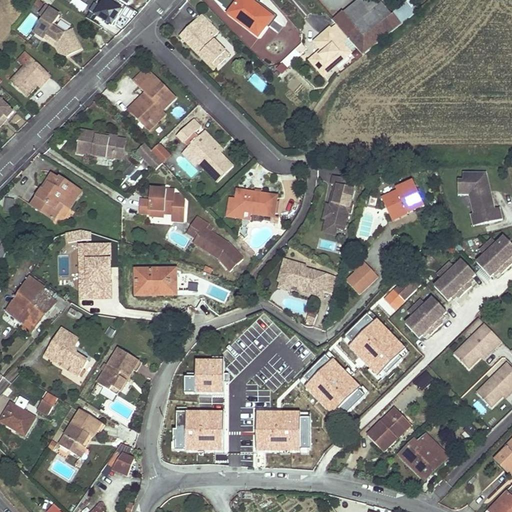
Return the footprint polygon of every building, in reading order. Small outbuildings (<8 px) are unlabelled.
[(84,13),(87,4),(77,0),(70,0),(68,6),(84,13)] [(112,27),(123,9),(106,0),(99,0),(91,16),(112,27)] [(257,1),(256,0),(240,0),(230,14),(260,37),(274,18),(255,4),(257,1)] [(363,55),(401,26),(382,4),(377,0),(361,0),(360,1),(334,21),(337,24),(349,38),(363,55)] [(406,22),(418,11),(409,2),(397,13),(406,22)] [(41,18),(45,20),(35,35),(45,41),(46,40),(53,45),(55,41),(59,44),(57,47),(57,48),(61,55),(67,58),(81,51),(72,32),(67,34),(55,26),(60,16),(47,8),(41,18)] [(219,32),(202,14),(180,36),(199,55),(202,53),(213,64),(226,51),(213,38),(219,32)] [(120,29),(128,20),(123,15),(115,24),(120,29)] [(19,27),(24,35),(41,24),(35,16),(19,27)] [(319,53),(310,60),(324,76),(333,69),(351,52),(343,43),(349,38),(337,24),(331,29),(330,28),(315,41),(322,50),(324,52),(322,55),(319,52),(319,53)] [(310,55),(302,46),(297,50),(305,60),(310,55)] [(230,55),(226,51),(213,64),(214,70),(230,55)] [(213,64),(202,53),(199,55),(214,70),(213,64)] [(55,78),(35,60),(14,84),(31,99),(41,88),(47,82),(49,85),(55,78)] [(153,75),(147,70),(134,83),(140,88),(153,75)] [(257,73),(250,79),(260,93),(267,88),(257,73)] [(177,98),(153,75),(140,88),(146,94),(152,100),(135,116),(146,127),(162,112),(177,98)] [(47,82),(41,88),(44,91),(49,85),(47,82)] [(152,100),(146,94),(130,111),(135,116),(152,100)] [(0,128),(9,119),(12,122),(18,116),(0,99),(0,128)] [(150,132),(166,116),(162,112),(146,127),(150,132)] [(12,122),(9,119),(0,128),(0,134),(0,135),(12,122)] [(203,128),(196,121),(192,125),(199,132),(203,128)] [(199,132),(192,125),(176,141),(183,148),(199,132)] [(226,151),(208,132),(204,135),(211,141),(210,143),(222,155),(226,151)] [(99,135),(83,133),(79,155),(116,161),(116,160),(119,140),(119,138),(112,137),(111,140),(98,138),(99,135)] [(211,141),(204,135),(191,148),(193,151),(194,149),(198,154),(194,159),(200,165),(219,184),(235,168),(222,155),(210,143),(211,141)] [(119,140),(116,160),(124,161),(127,141),(119,140)] [(147,146),(139,153),(151,166),(158,158),(152,152),(147,146)] [(193,151),(191,148),(183,156),(196,169),(200,165),(194,159),(198,154),(194,149),(193,151)] [(178,160),(190,172),(195,168),(182,155),(178,160)] [(164,164),(158,158),(151,166),(157,172),(164,164)] [(134,189),(149,172),(140,164),(126,181),(134,189)] [(486,172),(463,172),(463,179),(458,179),(458,193),(469,193),(473,213),(478,212),(481,223),(502,218),(499,206),(494,207),(491,195),(488,195),(486,190),(490,189),(486,172)] [(353,178),(335,174),(333,183),(336,183),(333,197),(337,198),(335,204),(331,203),(328,203),(325,217),(328,217),(332,218),(330,224),(339,226),(346,228),(350,210),(353,211),(355,202),(352,201),(355,187),(351,186),(353,178)] [(60,181),(53,176),(48,184),(49,186),(45,192),(43,191),(32,207),(49,218),(59,203),(63,205),(70,210),(81,193),(61,179),(60,181)] [(286,176),(285,192),(305,192),(305,177),(286,176)] [(425,206),(414,181),(397,189),(398,191),(382,198),(393,220),(425,206)] [(188,202),(182,196),(176,196),(176,191),(153,190),(152,211),(167,212),(167,215),(175,215),(175,221),(187,222),(188,202)] [(257,193),(239,190),(238,199),(237,212),(254,214),(273,216),(273,221),(279,222),(279,217),(277,216),(280,196),(264,194),(257,193)] [(232,198),(229,218),(253,220),(254,214),(237,212),(238,199),(232,198)] [(12,213),(14,200),(7,199),(4,211),(12,213)] [(63,205),(59,203),(49,218),(53,221),(63,205)] [(481,223),(478,212),(473,213),(470,213),(473,225),(481,223)] [(332,218),(328,217),(325,230),(337,233),(339,226),(330,224),(332,218)] [(211,226),(199,218),(193,227),(201,232),(197,239),(194,243),(219,259),(231,271),(244,259),(229,243),(213,233),(209,230),(211,226)] [(193,227),(189,233),(197,239),(201,232),(193,227)] [(16,233),(9,229),(6,235),(0,231),(0,269),(8,251),(12,241),(16,233)] [(511,244),(504,235),(496,243),(490,249),(507,267),(511,262),(511,260),(511,259),(509,257),(511,254),(511,244)] [(490,249),(496,243),(492,237),(485,243),(490,249)] [(241,240),(238,242),(245,249),(248,247),(241,240)] [(23,246),(12,241),(8,251),(19,256),(23,246)] [(483,255),(490,249),(485,243),(479,249),(483,255)] [(255,254),(248,247),(245,249),(252,257),(255,254)] [(476,262),(489,276),(493,272),(497,268),(499,270),(501,272),(507,267),(490,249),(483,255),(476,262)] [(308,264),(287,258),(284,269),(291,271),(289,277),(293,284),(300,286),(304,287),(303,289),(325,295),(326,290),(334,292),(338,275),(308,267),(308,264)] [(363,258),(347,278),(361,290),(377,269),(363,258)] [(471,277),(475,273),(461,259),(454,266),(447,272),(464,290),(470,285),(468,283),(467,281),(471,277)] [(447,272),(454,266),(449,261),(443,267),(447,272)] [(441,278),(447,272),(443,267),(436,273),(441,278)] [(291,271),(284,269),(281,280),(283,281),(293,284),(289,277),(291,271)] [(177,292),(176,271),(137,271),(137,296),(160,296),(161,292),(177,292)] [(420,283),(410,272),(393,288),(403,299),(420,283)] [(458,296),(464,290),(447,272),(441,278),(433,285),(447,299),(455,292),(456,294),(458,296)] [(49,291),(31,278),(7,314),(23,326),(49,291)] [(293,284),(283,281),(281,287),(291,290),(293,284)] [(60,298),(49,291),(23,326),(22,328),(30,335),(57,304),(55,302),(60,298)] [(445,310),(432,296),(424,303),(418,309),(435,327),(441,322),(439,319),(437,318),(442,313),(445,310)] [(418,309),(424,303),(420,298),(413,304),(418,309)] [(411,315),(418,309),(413,304),(407,310),(411,315)] [(79,312),(72,308),(69,313),(76,317),(79,312)] [(320,312),(312,309),(309,320),(317,322),(320,312)] [(404,322),(417,336),(420,333),(425,329),(427,331),(429,333),(435,327),(418,309),(411,315),(404,322)] [(484,323),(453,353),(467,368),(480,356),(492,344),(494,346),(501,340),(484,323)] [(73,373),(80,377),(90,362),(78,354),(77,348),(81,341),(63,329),(46,356),(65,368),(69,363),(71,365),(73,373)] [(256,344),(229,343),(228,361),(239,362),(239,367),(239,374),(254,374),(256,344)] [(482,358),(494,346),(492,344),(480,356),(482,358)] [(140,362),(120,350),(98,384),(110,392),(113,387),(121,393),(135,371),(140,362)] [(144,364),(140,362),(135,371),(138,373),(144,364)] [(511,367),(506,362),(476,392),(490,406),(502,394),(511,384),(511,367)] [(354,370),(331,366),(328,385),(340,386),(349,387),(365,398),(374,384),(362,376),(364,373),(356,367),(354,370)] [(379,377),(366,370),(364,373),(362,376),(374,384),(379,377)] [(433,379),(427,372),(415,383),(421,389),(433,379)] [(212,388),(191,380),(179,407),(197,415),(204,398),(208,399),(212,388)] [(504,397),(511,389),(511,384),(502,394),(504,397)] [(365,398),(349,387),(340,386),(363,401),(365,398)] [(121,393),(113,387),(110,392),(119,397),(121,393)] [(55,407),(44,401),(39,409),(50,416),(55,407)] [(501,413),(510,408),(505,401),(497,407),(501,413)] [(36,418),(12,405),(2,422),(7,425),(8,422),(18,428),(18,429),(27,435),(36,418)] [(166,409),(164,420),(165,420),(171,421),(173,410),(166,409)] [(410,423),(396,409),(369,436),(385,452),(399,439),(396,436),(410,423)] [(103,424),(82,412),(61,447),(78,457),(90,436),(94,439),(98,432),(103,424)] [(173,451),(179,422),(171,421),(165,420),(159,449),(173,451)] [(18,428),(8,422),(7,425),(26,436),(27,435),(18,429),(18,428)] [(57,428),(49,423),(44,432),(52,437),(57,428)] [(412,425),(410,423),(396,436),(399,439),(412,425)] [(94,439),(90,436),(78,457),(81,459),(94,439)] [(434,443),(429,437),(421,445),(416,441),(401,456),(427,482),(447,461),(432,446),(434,443)] [(511,441),(495,459),(511,475),(511,441)] [(136,458),(129,455),(131,448),(118,443),(109,469),(129,476),(136,458)] [(450,459),(434,443),(432,446),(447,461),(450,459)] [(511,511),(511,496),(508,492),(488,511),(511,511)]
